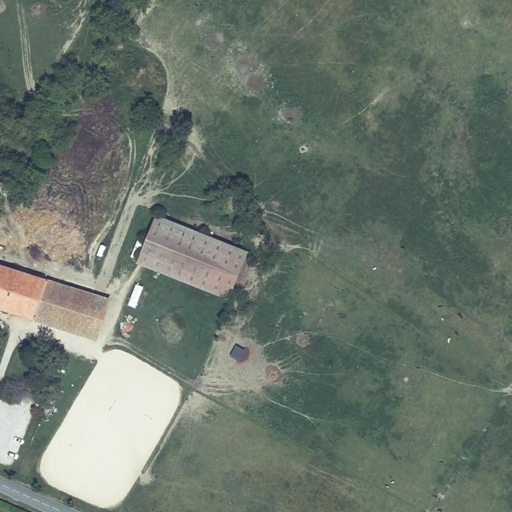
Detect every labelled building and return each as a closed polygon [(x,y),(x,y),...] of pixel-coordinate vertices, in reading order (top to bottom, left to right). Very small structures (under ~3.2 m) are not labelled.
[(252,257),(163,218),(143,263),(233,301),(252,257)] [(59,311),(66,288),(0,267),(0,307),(68,328),(69,323),(101,333),(104,323),(59,311)] [(128,305),(136,307),(143,285),(135,282),(128,305)] [(110,302),(66,288),(59,311),(104,323),(110,302)] [(69,323),(68,328),(99,338),(101,333),(69,323)] [(230,354),(238,359),(245,349),(236,344),(230,354)]
